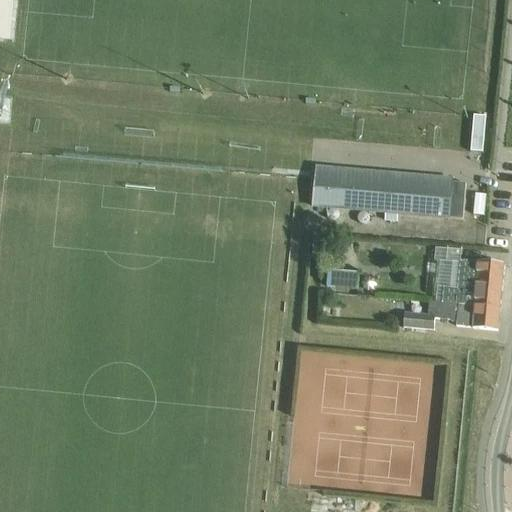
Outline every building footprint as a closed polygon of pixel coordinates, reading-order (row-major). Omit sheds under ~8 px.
[(476,116),(473,151),(484,152),(487,117),(476,116)] [(316,173),(312,207),(326,209),(385,214),(385,222),(397,223),(398,215),(438,219),(463,221),(466,185),(329,173),(329,174),(316,173)] [(474,216),(484,217),(485,197),(476,196),(474,216)] [(315,234),(313,249),(323,250),(324,235),(315,234)] [(475,308),(500,310),(504,266),(466,262),(463,291),(444,289),(442,304),(463,307),(463,306),(475,307),(475,308)] [(320,276),(322,293),(353,289),(350,272),(320,276)] [(374,283),(369,280),(364,281),(361,286),(363,291),(367,294),(372,292),(375,288),(374,283)] [(463,307),(442,304),(430,303),(428,317),(405,315),(404,329),(434,332),(435,320),(452,322),(452,323),(457,323),(456,327),(473,329),(498,332),(500,310),(475,308),(475,307),(463,306),(463,307)]
